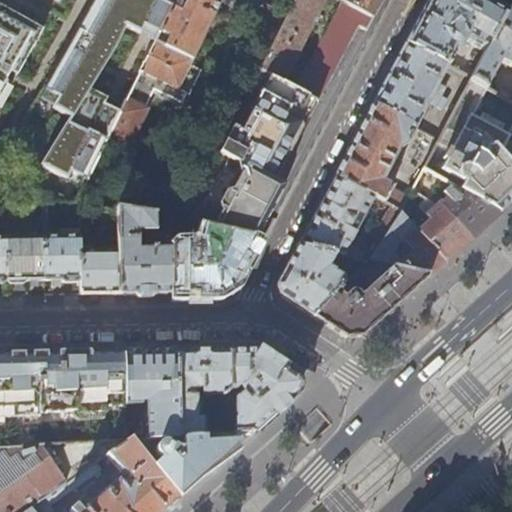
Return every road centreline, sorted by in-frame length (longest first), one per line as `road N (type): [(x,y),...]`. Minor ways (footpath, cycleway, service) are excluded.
road 1 (residential): [(405,0),(240,310)]
road 2 (residential): [(240,310),(0,318)]
road 3 (residential): [(388,402),(265,317),(240,310)]
road 4 (primary): [(511,288),(388,402)]
road 5 (primary): [(388,402),(282,511)]
